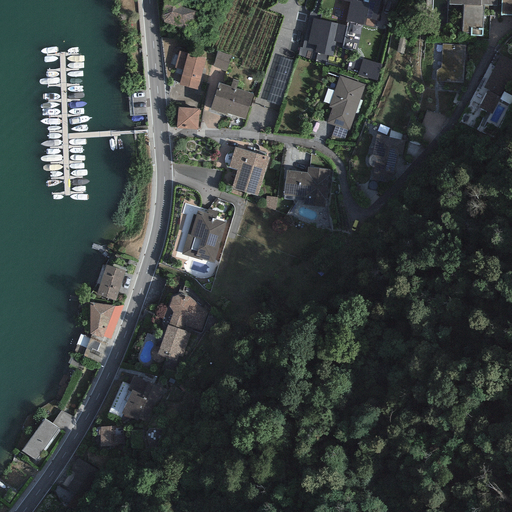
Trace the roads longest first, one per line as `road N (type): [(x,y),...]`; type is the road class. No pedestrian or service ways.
road 1 (tertiary): [(161,136),(160,216),(131,318),(59,464),(23,511)]
road 2 (residential): [(247,138),(326,151),(350,207),(376,207),(402,191),(454,125),(486,53)]
road 3 (residential): [(247,138),(289,0)]
road 4 (tertiary): [(149,0),(161,136)]
